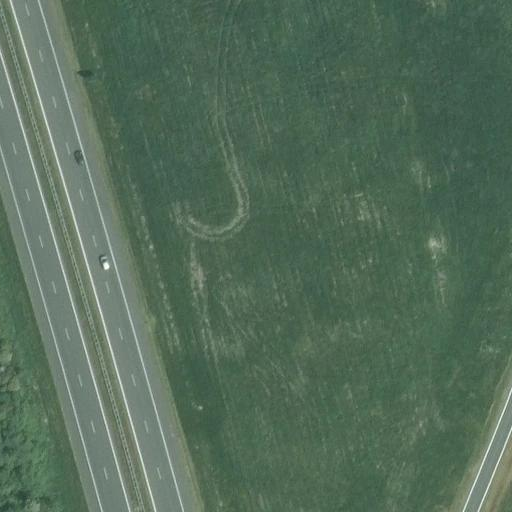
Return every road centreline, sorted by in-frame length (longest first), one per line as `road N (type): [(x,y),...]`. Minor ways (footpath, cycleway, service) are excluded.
road 1 (motorway): [(170,511),(23,0)]
road 2 (motorway): [(0,98),(117,511)]
